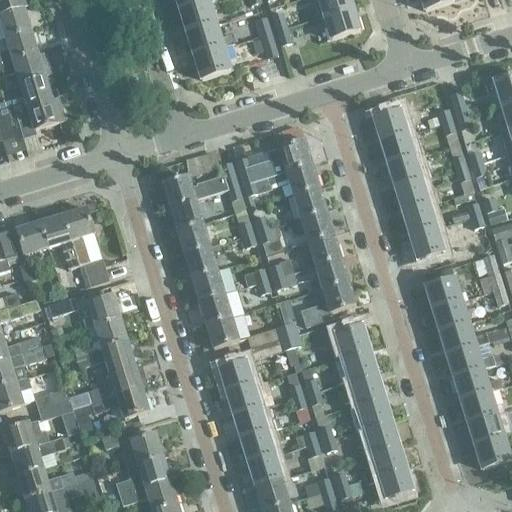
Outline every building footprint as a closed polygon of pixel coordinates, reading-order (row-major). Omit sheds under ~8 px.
[(0,0),(0,18),(24,11),(21,0),(0,0)] [(176,0),(181,15),(209,6),(221,2),(220,0),(176,0)] [(259,0),(248,0),(251,9),(262,6),(259,0)] [(317,0),(324,20),(353,11),(350,0),(317,0)] [(452,0),(420,0),(425,14),(454,5),(452,0)] [(188,37),(216,28),(209,6),(181,15),(188,37)] [(5,42),(32,34),(24,11),(0,18),(0,24),(1,29),(5,42)] [(353,11),(324,20),(331,43),(361,34),(353,11)] [(277,34),(287,31),(282,16),(272,19),(277,34)] [(261,39),(271,36),(266,21),(256,24),(261,39)] [(216,28),(188,37),(195,60),(223,51),(235,47),(232,38),(220,41),(216,28)] [(287,31),(277,34),(281,50),(292,46),(287,31)] [(32,34),(5,42),(9,53),(0,55),(0,69),(39,57),(32,34)] [(271,36),(261,39),(261,41),(252,43),(256,58),(265,55),(268,62),(278,59),(271,36)] [(223,51),(195,60),(202,83),(231,74),(223,51)] [(19,87),(46,79),(39,57),(0,69),(0,80),(16,76),(19,87)] [(235,61),(235,73),(257,73),(256,61),(235,61)] [(24,101),(13,104),(12,102),(0,106),(0,118),(53,102),(46,79),(19,87),(24,101)] [(503,110),(511,107),(511,80),(495,86),(503,110)] [(458,123),(468,120),(475,118),(471,106),(465,108),(461,96),(450,99),(458,123)] [(53,102),(0,118),(0,138),(2,144),(23,138),(24,142),(36,139),(35,134),(60,126),(66,124),(61,109),(55,111),(53,102)] [(511,107),(503,110),(510,133),(511,132),(511,107)] [(442,128),(452,125),(449,113),(438,117),(442,128)] [(383,147),(409,139),(401,114),(375,123),(383,147)] [(468,120),(458,123),(461,134),(472,131),(468,120)] [(452,125),(442,128),(445,139),(456,136),(452,125)] [(477,133),(484,144),(495,136),(488,126),(477,133)] [(507,160),(511,158),(511,132),(510,133),(500,136),(507,160)] [(390,170),(416,162),(416,161),(427,158),(424,149),(413,153),(409,139),(383,147),(390,170)] [(287,176),(313,168),(305,143),(270,154),(274,166),(252,173),(248,161),(237,165),(244,189),(255,185),(287,176)] [(483,168),(502,163),(500,152),(480,156),(483,168)] [(472,170),(483,167),(479,155),(469,158),(472,170)] [(456,175),(466,172),(463,160),(453,163),(456,175)] [(416,162),(390,170),(397,194),(424,185),(416,162)] [(228,194),(239,190),(232,166),(221,170),(224,180),(197,187),(197,189),(193,191),(189,179),(163,187),(170,212),(197,203),(228,194)] [(483,167),(472,170),(476,181),(486,178),(483,167)] [(294,199),(320,191),(313,168),(287,176),(294,199)] [(466,172),(456,175),(463,198),(453,201),(453,202),(474,195),(470,183),(466,172)] [(255,185),(244,189),(248,200),(259,197),(255,185)] [(424,185),(397,194),(404,217),(431,209),(441,206),(438,196),(428,199),(424,185)] [(239,190),(228,194),(231,206),(243,202),(239,190)] [(320,191),(294,199),(301,222),(327,214),(320,191)] [(474,195),(453,202),(455,208),(476,202),(474,195)] [(504,211),(497,213),(494,202),(483,205),(490,229),(508,224),(504,211)] [(178,235),(204,227),(197,203),(170,212),(178,235)] [(471,222),(481,218),(477,207),(467,210),(471,222)] [(412,240),(438,232),(431,209),(404,217),(412,240)] [(63,219),(81,275),(86,293),(111,285),(103,262),(90,266),(82,240),(95,237),(87,211),(63,219)] [(327,214),(301,222),(308,246),(335,238),(327,214)] [(454,226),(469,222),(467,215),(452,220),(454,226)] [(272,219),(273,231),(288,229),(287,217),(272,219)] [(481,218),(471,222),(474,233),(484,230),(481,218)] [(40,226),(48,251),(60,247),(68,273),(70,273),(72,278),(81,275),(63,219),(40,226)] [(258,236),(270,232),(266,221),(255,224),(258,236)] [(511,225),(491,232),(497,252),(502,267),(511,264),(511,247),(508,249),(506,242),(511,240),(511,225)] [(48,251),(40,226),(17,233),(24,258),(48,251)] [(242,240),(253,237),(250,226),(239,229),(242,240)] [(185,258),(211,250),(204,227),(178,235),(185,258)] [(270,232),(258,236),(266,259),(284,253),(280,241),(273,243),(270,232)] [(438,232),(412,240),(419,265),(446,257),(445,256),(452,253),(449,241),(441,243),(438,232)] [(214,249),(232,242),(229,234),(211,241),(214,249)] [(0,248),(4,262),(17,258),(10,235),(0,238),(0,248)] [(246,253),(257,249),(253,237),(242,240),(246,253)] [(335,238),(308,246),(316,269),(342,261),(335,238)] [(192,282),(219,273),(211,250),(185,258),(192,282)] [(0,275),(10,273),(8,268),(19,265),(17,258),(4,262),(0,263),(0,275)] [(342,261),(316,269),(323,292),(349,284),(342,261)] [(273,282),(284,279),(280,267),(269,271),(273,282)] [(33,269),(20,272),(24,287),(37,283),(33,269)] [(256,288),(268,284),(264,272),(244,278),(247,290),(256,288)] [(200,305),(226,297),(219,273),(192,282),(200,305)] [(284,279),(273,282),(276,294),(297,288),(293,276),(284,279)] [(484,298),(493,295),(504,292),(499,277),(479,283),(484,298)] [(434,314),(463,305),(456,282),(427,291),(434,314)] [(268,284),(256,288),(260,299),(271,295),(268,284)] [(349,284),(323,292),(327,306),(301,314),(306,332),(334,324),(332,316),(356,309),(349,284)] [(504,292),(493,295),(498,310),(508,307),(504,292)] [(7,312),(21,307),(17,296),(3,301),(7,312)] [(207,328),(233,320),(226,297),(200,305),(207,328)] [(87,334),(121,323),(114,299),(88,307),(92,320),(83,323),(87,334)] [(77,313),(74,301),(49,309),(53,321),(77,313)] [(239,321),(256,312),(251,303),(234,311),(239,321)] [(284,329),(295,326),(288,303),(278,306),(284,329)] [(0,339),(2,339),(0,332),(0,326),(38,315),(34,304),(21,308),(21,307),(7,312),(0,313),(0,339)] [(463,305),(434,314),(441,337),(470,328),(463,305)] [(233,320),(207,328),(214,353),(241,344),(233,320)] [(470,328),(441,337),(448,360),(477,351),(492,346),(511,339),(511,322),(505,325),(507,330),(474,340),(470,328)] [(77,362),(128,346),(121,323),(87,334),(90,345),(88,346),(88,344),(73,349),(77,362)] [(295,326),(284,329),(283,329),(287,341),(291,353),(302,350),(295,326)] [(251,352),(287,341),(283,329),(247,340),(251,352)] [(344,362),(370,354),(363,329),(337,338),(344,362)] [(62,331),(52,334),(54,343),(65,340),(62,331)] [(2,339),(0,339),(0,364),(42,351),(39,340),(6,351),(2,339)] [(511,339),(492,346),(493,349),(511,343),(511,345),(511,339)] [(287,341),(251,352),(254,364),(291,353),(287,341)] [(110,377),(136,369),(128,346),(77,362),(80,372),(106,364),(110,377)] [(0,389),(27,382),(23,369),(25,369),(46,363),(42,351),(0,364),(0,389)] [(455,382),(484,373),(484,372),(511,364),(511,360),(500,363),(498,358),(493,360),(493,359),(481,363),(477,351),(448,360),(455,382)] [(370,354),(344,362),(351,385),(378,377),(370,354)] [(228,398),(254,389),(247,365),(220,373),(228,398)] [(87,395),(91,408),(143,391),(140,382),(143,381),(144,379),(141,369),(139,368),(136,369),(110,377),(113,387),(87,395)] [(308,398),(319,395),(315,383),(314,383),(310,371),(301,374),(308,398)] [(484,373),(455,382),(462,405),(491,396),(491,395),(502,391),(499,382),(488,385),(484,373)] [(292,403),(303,399),(299,388),(296,377),(285,380),(289,391),(292,403)] [(378,377),(351,385),(359,408),(385,400),(378,377)] [(28,381),(27,382),(0,389),(0,415),(24,408),(20,395),(32,392),(28,381)] [(235,421),(261,413),(254,389),(228,398),(235,421)] [(94,417),(94,418),(121,410),(124,423),(150,415),(143,391),(91,408),(73,413),(73,414),(76,422),(94,417)] [(38,414),(68,404),(65,392),(34,402),(38,414)] [(265,414),(285,407),(281,395),(261,402),(265,414)] [(319,395),(308,398),(312,409),(322,406),(319,395)] [(491,396),(462,405),(469,427),(498,418),(491,396)] [(303,399),(292,403),(296,414),(306,411),(303,399)] [(366,432),(392,424),(385,400),(359,408),(366,432)] [(322,407),(325,418),(344,413),(341,402),(322,407)] [(73,414),(73,413),(70,403),(68,404),(38,414),(41,425),(73,414)] [(261,413),(235,421),(242,444),(269,436),(278,433),(274,423),(265,425),(261,413)] [(278,422),(281,434),(296,431),(293,418),(278,422)] [(498,418),(469,427),(476,450),(505,441),(498,418)] [(11,458),(57,443),(50,445),(47,434),(42,436),(38,424),(29,426),(4,434),(11,458)] [(392,424),(366,432),(373,455),(399,447),(392,424)] [(323,445),(333,442),(330,430),(319,433),(323,445)] [(297,453),(307,450),(317,447),(314,435),(293,441),(297,453)] [(249,467),(276,459),(269,436),(242,444),(249,467)] [(126,472),(138,469),(164,461),(157,437),(131,445),(135,457),(123,461),(126,472)] [(102,442),(106,453),(120,449),(116,438),(102,442)] [(18,481),(44,473),(40,461),(66,453),(62,441),(57,443),(11,458),(18,481)] [(505,441),(476,450),(483,474),(511,464),(511,452),(509,453),(505,441)] [(333,442),(323,445),(326,456),(337,453),(333,442)] [(317,447),(307,450),(310,461),(308,462),(311,474),(325,470),(317,447)] [(380,479),(407,470),(399,447),(373,455),(380,479)] [(336,455),(340,467),(359,461),(355,449),(336,455)] [(276,459),(249,467),(257,491),(283,482),(290,480),(287,470),(280,472),(276,459)] [(116,488),(120,499),(171,484),(164,461),(138,469),(142,479),(116,488)] [(407,470),(380,479),(388,503),(414,495),(407,470)] [(44,473),(18,481),(26,504),(93,483),(92,477),(75,482),(73,476),(47,484),(44,473)] [(337,490),(347,487),(344,477),(334,480),(337,490)] [(424,478),(414,480),(420,510),(430,508),(424,478)] [(263,511),(269,511),(290,506),(283,482),(257,491),(263,511)] [(321,495),(331,492),(328,482),(318,485),(321,495)] [(93,483),(26,504),(28,511),(56,511),(54,506),(66,502),(67,503),(97,493),(93,483)] [(347,487),(337,490),(340,501),(343,511),(355,511),(352,500),(371,494),(367,483),(348,488),(347,487)] [(151,511),(161,511),(178,507),(171,484),(120,499),(123,510),(149,502),(151,511)] [(294,493),(296,506),(309,504),(307,491),(294,493)] [(337,511),(331,492),(321,495),(325,511),(337,511)]
